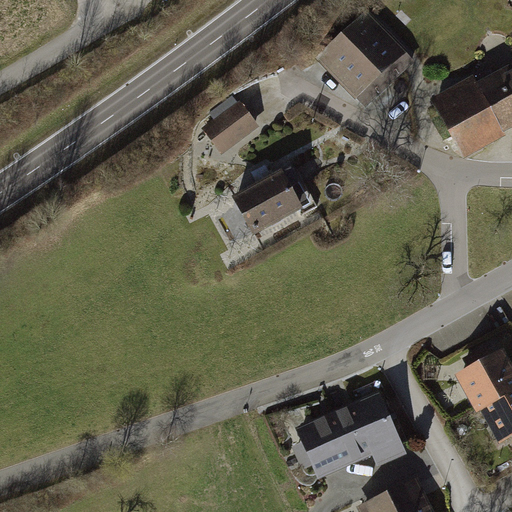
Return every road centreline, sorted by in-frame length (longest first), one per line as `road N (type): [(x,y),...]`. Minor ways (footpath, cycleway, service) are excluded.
road 1 (tertiary): [(0,485),(386,345)]
road 2 (secondary): [(0,192),(265,0)]
road 3 (unclassified): [(511,176),(455,177),(305,97)]
road 4 (residential): [(461,511),(463,489),(386,345)]
road 5 (unclassified): [(0,82),(79,37),(118,6),(109,0)]
road 6 (tertiary): [(386,345),(511,276)]
